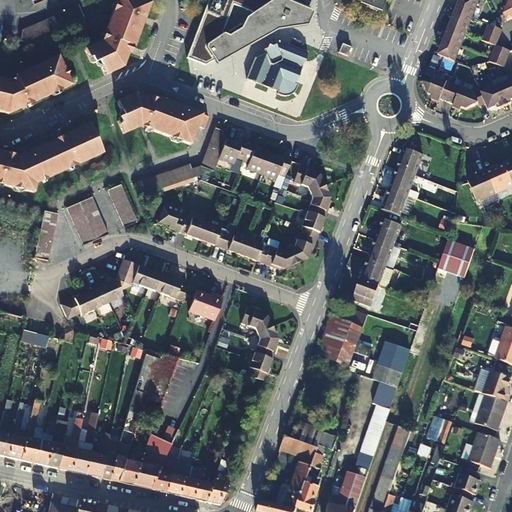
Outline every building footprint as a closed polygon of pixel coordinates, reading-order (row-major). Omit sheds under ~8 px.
[(111,12),(105,29),(107,30),(105,37),(102,36),(101,41),(98,43),(85,49),(88,58),(93,56),(96,62),(100,60),(103,67),(101,67),(105,76),(123,67),(130,47),(132,48),(138,32),(136,31),(139,23),(141,24),(141,23),(143,24),(150,3),(142,0),(116,0),(119,1),(114,13),(111,12)] [(113,1),(110,10),(111,12),(114,13),(119,1),(116,0),(113,1)] [(291,0),(207,0),(186,58),(204,65),(230,52),(267,28),(294,25),(304,20),(309,7),(291,0)] [(350,0),(351,0),(351,2),(378,14),(383,0),(384,0),(389,1),(389,0),(350,0)] [(450,11),(471,19),(478,0),(458,0),(457,5),(453,4),(450,11)] [(506,23),(511,21),(511,20),(511,0),(505,0),(502,9),(505,11),(503,16),(506,23)] [(78,5),(66,10),(71,23),(83,17),(78,5)] [(471,19),(450,11),(447,18),(451,19),(448,27),(465,34),(471,20),(471,19)] [(58,29),(53,16),(22,31),(20,43),(28,43),(58,30),(58,29)] [(484,33),(498,38),(501,31),(487,26),(484,33)] [(465,35),(465,34),(448,27),(445,34),(441,32),(439,40),(460,48),(465,35)] [(495,46),(498,38),(484,33),(481,41),(495,46)] [(460,48),(439,40),(436,46),(440,48),(436,56),(454,63),(460,48)] [(255,60),(247,81),(279,94),(279,96),(281,97),(286,98),(291,98),(295,95),(298,90),(299,87),(295,86),(307,55),(287,46),(255,60)] [(502,49),(495,46),(489,60),(497,63),(502,49)] [(342,47),(339,54),(348,57),(350,50),(342,47)] [(502,49),(497,63),(503,66),(509,52),(502,49)] [(31,69),(16,76),(16,78),(11,81),(8,79),(0,77),(0,110),(10,113),(23,107),(23,104),(28,102),(34,99),(35,101),(52,94),(51,91),(62,86),(64,89),(72,85),(58,55),(38,64),(39,65),(38,65),(39,67),(32,71),(31,69)] [(445,102),(451,85),(433,78),(428,80),(421,83),(427,95),(445,102)] [(511,100),(511,89),(508,81),(494,87),(503,108),(511,105),(509,101),(511,100)] [(477,105),(472,93),(451,85),(445,102),(465,110),(477,105)] [(54,96),(63,92),(64,89),(62,86),(51,91),(52,94),(54,96)] [(472,93),(477,105),(478,107),(485,104),(488,110),(494,108),(496,111),(503,108),(494,87),(480,93),(479,90),(472,93)] [(137,127),(144,130),(146,125),(153,127),(152,130),(169,137),(170,134),(182,138),(181,141),(190,145),(197,126),(202,114),(181,106),(180,108),(171,105),(172,103),(156,98),(155,100),(134,92),(116,101),(120,110),(122,109),(125,115),(121,117),(120,117),(122,122),(118,124),(122,134),(137,127)] [(202,114),(197,126),(204,128),(208,117),(202,114)] [(19,156),(16,156),(15,158),(2,155),(3,153),(0,151),(0,182),(2,183),(1,186),(10,188),(11,185),(24,189),(23,191),(33,193),(34,187),(36,181),(41,179),(46,176),(47,178),(65,170),(64,167),(70,165),(77,162),(78,165),(103,154),(98,145),(97,145),(95,145),(91,135),(93,133),(89,124),(64,135),(65,137),(53,143),(52,141),(19,156)] [(200,165),(191,168),(195,177),(203,174),(213,171),(219,156),(226,137),(221,129),(216,127),(200,165)] [(96,134),(93,133),(91,135),(95,145),(97,145),(98,145),(100,142),(98,138),(96,134)] [(170,140),(177,143),(181,141),(182,138),(170,134),(169,137),(170,140)] [(243,163),(251,144),(241,140),(240,142),(226,137),(219,156),(232,161),(233,158),(243,163)] [(264,173),(271,154),(260,150),(261,147),(251,144),(243,163),(254,166),(253,169),(264,173)] [(396,170),(416,178),(424,157),(404,150),(396,170)] [(271,154),(264,173),(275,178),(276,175),(286,179),(294,161),(283,157),(282,159),(271,154)] [(140,181),(144,194),(195,177),(191,168),(190,163),(140,181)] [(310,196),(326,188),(320,173),(312,170),(312,168),(303,164),(296,183),(306,187),(310,196)] [(511,185),(511,183),(504,165),(497,168),(496,166),(485,171),(495,193),(511,185)] [(389,191),(409,198),(416,178),(396,170),(389,191)] [(495,193),(485,171),(472,176),(473,178),(467,181),(476,202),(495,193)] [(109,192),(107,193),(124,231),(137,225),(120,187),(109,192)] [(309,215),(325,221),(329,211),(327,210),(330,200),(326,188),(310,196),(313,205),(309,215)] [(382,210),(402,218),(409,198),(389,191),(382,210)] [(94,198),(82,203),(99,242),(110,237),(94,198)] [(99,242),(82,203),(67,210),(84,248),(99,242)] [(180,233),(186,219),(186,218),(179,215),(181,210),(166,205),(159,223),(171,227),(170,229),(180,233)] [(42,222),(39,234),(34,258),(46,261),(57,215),(46,212),(44,211),(42,222)] [(325,221),(309,215),(304,229),(306,230),(303,237),(317,242),(325,221)] [(201,241),(208,224),(194,218),(192,222),(186,219),(180,233),(201,241)] [(376,241),(394,248),(402,227),(384,221),(376,241)] [(222,249),(227,235),(221,232),(222,230),(208,224),(201,241),(222,249)] [(242,257),(249,241),(235,235),(234,238),(227,235),(222,249),(242,257)] [(476,244),(450,235),(440,263),(466,272),(476,244)] [(289,250),(296,267),(307,262),(311,253),(313,253),(317,242),(303,237),(301,236),(298,247),(289,250)] [(264,265),(270,251),(262,249),(263,246),(249,241),(242,257),(264,265)] [(368,260),(387,267),(394,248),(376,241),(368,260)] [(270,251),(264,265),(274,269),(275,267),(285,271),(296,267),(289,250),(278,255),(270,251)] [(120,266),(135,272),(138,265),(123,259),(120,266)] [(360,281),(379,288),(387,267),(368,260),(360,281)] [(135,272),(133,279),(131,283),(145,288),(152,270),(138,265),(135,272)] [(117,273),(133,279),(135,272),(120,266),(117,273)] [(387,267),(379,288),(386,291),(394,270),(387,267)] [(145,288),(159,293),(166,276),(152,270),(145,288)] [(115,280),(116,280),(130,285),(131,283),(133,279),(117,273),(115,280)] [(181,302),(186,287),(180,284),(181,281),(166,276),(159,293),(181,302)] [(101,286),(108,303),(123,296),(116,280),(115,280),(101,286)] [(379,288),(360,281),(353,300),(372,307),(379,288)] [(101,286),(87,293),(95,310),(108,303),(101,286)] [(214,322),(223,299),(211,294),(209,298),(196,292),(189,312),(214,322)] [(68,302),(74,316),(80,314),(81,316),(95,310),(87,293),(68,302)] [(74,316),(68,302),(61,305),(68,319),(74,316)] [(255,335),(271,328),(266,317),(257,313),(257,311),(247,308),(240,325),(253,330),(255,335)] [(324,339),(355,350),(367,316),(368,315),(349,308),(343,322),(330,317),(323,339),(324,339)] [(494,359),(511,365),(511,329),(505,327),(500,341),(494,358),(494,359)] [(254,354),(271,361),(275,350),(273,349),(276,340),(271,328),(255,335),(259,342),(254,354)] [(45,348),(48,337),(23,330),(20,342),(45,348)] [(462,344),(469,347),(472,340),(465,337),(462,344)] [(487,355),(494,358),(500,341),(493,338),(487,355)] [(347,369),(355,350),(324,339),(323,339),(316,357),(347,369)] [(386,343),(373,381),(380,383),(375,396),(380,398),(382,393),(384,385),(397,389),(410,351),(386,343)] [(161,355),(146,351),(120,439),(116,452),(115,456),(107,481),(116,483),(124,461),(129,447),(141,415),(161,355)] [(271,361),(254,354),(246,373),(248,374),(247,378),(251,379),(261,381),(262,382),(271,361)] [(345,369),(327,362),(320,378),(338,386),(345,369)] [(475,391),(480,392),(483,394),(491,372),(483,369),(475,391)] [(486,395),(508,402),(510,395),(505,394),(510,378),(491,371),(491,372),(483,394),(486,395)] [(384,385),(382,393),(394,397),(397,389),(384,385)] [(471,418),(477,421),(486,395),(483,394),(480,392),(471,418)] [(394,397),(382,393),(380,398),(392,402),(394,397)] [(508,402),(486,395),(477,421),(476,422),(498,430),(508,402)] [(0,456),(7,458),(7,457),(14,426),(6,424),(11,402),(6,400),(3,412),(2,418),(0,426),(0,456)] [(392,404),(379,400),(377,407),(390,411),(392,404)] [(20,460),(20,461),(35,464),(35,463),(41,437),(32,435),(39,402),(33,401),(25,438),(20,460)] [(7,457),(7,458),(20,461),(20,460),(25,438),(17,436),(24,405),(19,404),(14,426),(7,457)] [(389,412),(376,408),(374,414),(387,418),(389,412)] [(56,468),(63,440),(59,439),(61,431),(65,431),(67,423),(59,421),(60,419),(61,415),(57,414),(55,423),(54,429),(52,438),(46,465),(45,467),(56,469),(56,468)] [(387,419),(374,414),(372,421),(385,425),(387,419)] [(124,461),(116,483),(132,486),(148,438),(155,420),(141,415),(129,447),(135,449),(134,453),(131,452),(127,461),(124,461)] [(444,444),(452,422),(434,416),(426,438),(444,444)] [(45,421),(43,427),(54,429),(55,423),(45,421)] [(384,426),(372,422),(370,428),(382,432),(384,426)] [(78,436),(80,428),(74,427),(69,448),(62,446),(56,468),(56,469),(70,472),(70,471),(75,449),(78,436)] [(169,441),(174,430),(167,427),(162,438),(169,441)] [(300,427),(295,442),(318,450),(323,436),(300,427)] [(93,438),(95,432),(80,428),(78,436),(93,440),(93,438)] [(382,433),(369,429),(367,434),(380,439),(382,433)] [(95,432),(93,438),(100,440),(97,454),(90,453),(85,474),(85,475),(99,479),(99,477),(105,454),(109,436),(95,432)] [(479,433),(477,440),(470,459),(470,460),(491,468),(501,440),(479,433)] [(314,462),(297,510),(303,511),(312,511),(315,505),(313,504),(322,479),(319,478),(321,471),(318,470),(326,449),(333,451),(337,439),(324,434),(323,436),(318,450),(314,462)] [(35,463),(35,464),(45,467),(46,465),(52,438),(41,435),(41,437),(35,463)] [(380,440),(367,436),(365,441),(378,445),(380,440)] [(116,452),(120,439),(114,437),(110,450),(116,452)] [(132,486),(150,490),(162,466),(171,446),(148,438),(132,486)] [(318,450),(295,442),(285,438),(281,449),(290,453),(289,456),(299,460),(300,457),(314,462),(318,450)] [(470,459),(477,440),(470,438),(463,456),(470,459)] [(225,483),(231,464),(226,463),(234,441),(229,439),(216,473),(212,484),(206,501),(205,503),(217,505),(217,504),(225,483)] [(377,446),(365,442),(363,448),(375,452),(377,446)] [(384,511),(392,491),(406,449),(394,445),(371,510),(378,511),(384,511)] [(421,445),(417,454),(427,457),(430,448),(421,445)] [(70,472),(85,475),(85,474),(90,453),(75,449),(70,471),(70,472)] [(375,454),(362,450),(360,455),(373,459),(375,454)] [(107,481),(115,456),(105,454),(99,477),(99,479),(107,481)] [(300,457),(299,460),(290,488),(282,508),(274,506),(260,503),(256,511),(295,511),(297,510),(314,462),(300,457)] [(372,462),(360,458),(359,461),(371,466),(372,462)] [(371,466),(359,461),(357,468),(368,473),(371,466)] [(166,492),(166,494),(179,497),(180,495),(186,471),(178,468),(179,464),(177,464),(174,464),(173,463),(171,468),(166,492)] [(162,466),(150,490),(166,494),(166,492),(171,468),(162,466)] [(180,495),(179,497),(192,500),(192,498),(196,481),(189,479),(192,467),(190,467),(187,466),(186,471),(180,495)] [(456,488),(472,494),(476,495),(481,482),(477,480),(479,473),(463,467),(456,488)] [(192,498),(192,500),(205,503),(206,501),(212,484),(202,482),(204,470),(203,470),(200,469),(199,469),(196,481),(192,498)] [(348,472),(338,469),(337,474),(346,478),(348,472)] [(328,505),(328,506),(326,511),(354,511),(366,479),(350,473),(348,472),(346,478),(339,497),(337,496),(333,505),(328,505)] [(332,488),(328,505),(333,505),(337,496),(339,497),(346,478),(337,474),(332,488)] [(226,483),(225,483),(217,504),(217,505),(219,506),(226,483)] [(282,508),(290,488),(281,485),(274,506),(282,508)] [(427,497),(429,490),(418,487),(416,494),(427,497)] [(449,509),(457,511),(470,511),(474,502),(469,501),(472,494),(456,488),(449,509)] [(392,491),(384,511),(399,511),(400,510),(393,507),(398,493),(392,491)] [(75,509),(74,511),(103,511),(105,507),(105,506),(77,500),(77,501),(75,509)] [(411,511),(415,502),(407,501),(402,511),(411,511)] [(74,511),(75,509),(49,502),(47,511),(74,511)]
